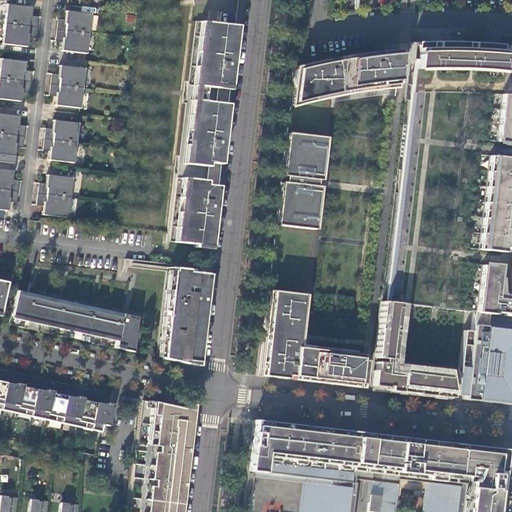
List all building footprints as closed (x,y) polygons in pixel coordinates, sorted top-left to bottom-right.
[(31,7),(6,4),(3,24),(36,28),(36,20),(29,19),(31,7)] [(56,22),(55,30),(88,34),(90,14),(65,11),(64,23),(56,22)] [(235,26),(199,22),(192,86),(216,89),(216,85),(229,86),(235,26)] [(36,28),(3,24),(1,44),(26,47),(28,35),(35,35),(36,28)] [(88,34),(55,30),(55,38),(62,39),(60,51),(85,54),(88,34)] [(428,55),(429,43),(417,43),(416,47),(411,47),(409,60),(412,60),(411,68),(415,68),(427,67),(429,55),(428,55)] [(436,43),(429,43),(428,55),(429,55),(432,55),(433,55),(435,55),(435,53),(436,43)] [(464,54),(465,43),(436,43),(435,53),(435,55),(433,55),(433,57),(432,67),(444,68),(450,67),(463,68),(465,55),(464,55),(464,54)] [(465,55),(471,56),(471,55),(473,44),(471,44),(465,43),(464,54),(464,55),(465,55)] [(500,60),(502,47),(494,46),(473,44),(471,55),(471,56),(469,69),(473,69),(502,72),(503,61),(500,60)] [(386,82),(396,82),(399,51),(370,54),(338,58),(310,64),(294,67),(289,104),(313,99),(313,96),(329,92),(349,88),(368,85),(386,82)] [(24,62),(0,58),(0,78),(29,82),(30,75),(23,74),(24,62)] [(50,77),(49,85),(81,88),(84,69),(59,66),(57,78),(50,77)] [(29,82),(0,78),(0,98),(20,101),(21,89),(28,90),(29,82)] [(81,88),(49,85),(48,92),(55,93),(54,105),(79,108),(81,88)] [(511,98),(498,97),(490,146),(508,148),(511,120),(511,98)] [(226,104),(190,100),(182,164),(206,167),(207,163),(219,165),(226,104)] [(18,116),(0,114),(0,134),(23,137),(24,129),(17,128),(18,116)] [(44,132),(43,139),(75,143),(77,123),(52,120),(51,132),(44,132)] [(23,137),(0,134),(0,154),(13,156),(15,144),(22,144),(23,137)] [(286,134),(275,225),(315,229),(316,216),(314,216),(321,153),(323,153),(325,139),(286,134)] [(75,143),(43,139),(42,147),(49,148),(48,160),(73,163),(75,143)] [(509,166),(483,162),(471,252),(497,256),(499,251),(501,239),(503,228),(508,188),(509,166)] [(12,171),(0,169),(0,189),(17,191),(17,184),(10,183),(12,171)] [(37,186),(36,194),(69,198),(71,178),(46,175),(44,187),(37,186)] [(205,181),(181,178),(173,243),(198,245),(198,248),(210,249),(217,186),(204,185),(205,181)] [(17,191),(0,189),(0,209),(7,211),(8,198),(16,199),(17,191)] [(69,198),(36,194),(35,202),(43,202),(41,215),(66,218),(69,198)] [(511,243),(504,303),(489,300),(493,271),(475,270),(468,331),(461,330),(457,366),(454,395),(459,396),(458,399),(462,400),(470,333),(481,334),(482,326),(484,314),(511,317),(511,243)] [(198,290),(201,275),(189,274),(189,272),(171,270),(159,359),(195,367),(203,297),(194,295),(195,290),(198,290)] [(24,293),(15,291),(9,315),(116,339),(115,345),(122,346),(121,351),(131,353),(136,318),(121,315),(120,318),(114,317),(114,313),(98,310),(98,313),(83,310),(84,307),(68,303),(67,306),(53,303),(54,300),(38,296),(37,299),(23,296),(24,293)] [(301,295),(271,291),(261,376),(285,378),(285,375),(360,384),(363,361),(358,360),(359,355),(294,348),(301,295)] [(395,303),(380,301),(372,359),(387,361),(395,303)] [(511,329),(511,317),(484,314),(482,326),(511,329)] [(511,379),(511,329),(482,326),(481,334),(470,333),(462,400),(509,405),(511,379)] [(371,371),(369,387),(382,388),(383,374),(384,365),(374,364),(373,371),(371,371)] [(394,392),(447,398),(446,377),(399,371),(398,375),(395,375),(394,381),(392,381),(390,389),(394,390),(394,392)] [(383,374),(382,388),(381,391),(394,392),(394,390),(390,389),(392,381),(394,381),(395,375),(383,374)] [(0,381),(0,410),(99,432),(101,426),(107,427),(112,405),(106,403),(105,405),(81,400),(82,398),(76,397),(76,398),(51,393),(51,391),(45,390),(45,392),(21,386),(21,385),(15,383),(15,385),(0,381)] [(177,511),(189,413),(152,404),(145,447),(146,448),(146,453),(151,454),(148,480),(142,480),(142,487),(147,487),(145,511),(177,511)] [(497,511),(505,450),(370,434),(369,443),(355,441),(357,433),(253,420),(251,436),(260,437),(260,444),(250,443),(250,446),(247,471),(253,472),(252,477),(298,482),(302,483),(298,511),(497,511)] [(369,443),(370,434),(357,433),(355,441),(369,443)] [(151,454),(146,453),(142,480),(148,480),(151,454)] [(142,487),(138,511),(145,511),(147,487),(142,487)] [(6,496),(0,495),(0,511),(15,511),(16,499),(6,498),(6,496)] [(36,500),(29,499),(27,511),(45,511),(47,502),(36,501),(36,500)] [(67,503),(59,502),(58,511),(76,511),(77,506),(67,505),(67,503)]
